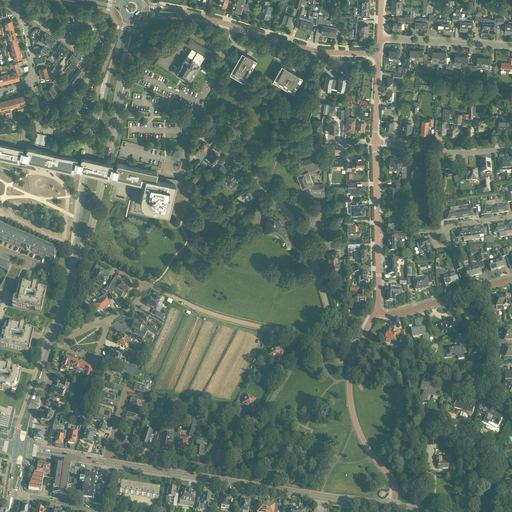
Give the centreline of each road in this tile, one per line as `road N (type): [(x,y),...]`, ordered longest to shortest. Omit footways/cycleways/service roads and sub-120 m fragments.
road 1 (tertiary): [(83,252),(135,15)]
road 2 (tertiary): [(127,15),(75,248)]
road 3 (residential): [(320,496),(103,462)]
road 4 (residential): [(335,334),(298,227),(231,151)]
road 5 (residential): [(39,126),(72,129),(89,62),(31,16),(21,17)]
road 6 (residential): [(148,284),(210,313),(308,341)]
road 7 (residential): [(373,141),(375,311)]
road 8 (residential): [(353,350),(355,424),(396,490),(395,508)]
road 9 (residential): [(357,341),(472,379),(511,402)]
road 10 (residential): [(233,469),(308,341)]
road 11 (residential): [(231,151),(249,141),(266,148),(373,141)]
road 12 (residential): [(377,53),(320,52),(235,26)]
road 13 (residential): [(375,311),(401,312),(511,278)]
road 14 (residential): [(373,141),(468,152),(511,148)]
road 15 (residential): [(511,45),(378,38)]
road 16 (residential): [(185,149),(235,26)]
road 17 (residential): [(233,469),(106,453)]
